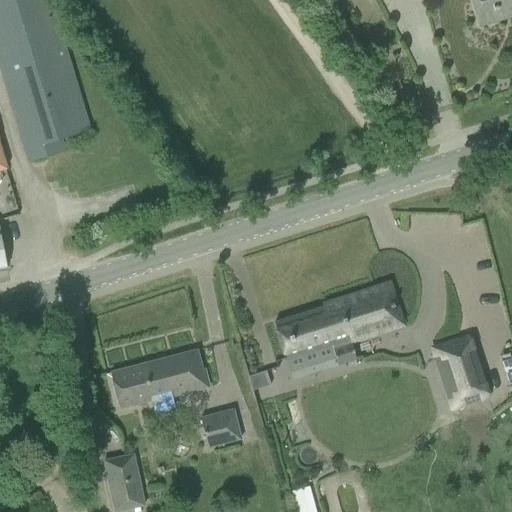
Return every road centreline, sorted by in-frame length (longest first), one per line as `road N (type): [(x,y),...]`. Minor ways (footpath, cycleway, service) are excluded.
road 1 (tertiary): [(511,142),(0,305)]
road 2 (track): [(387,158),(277,0)]
